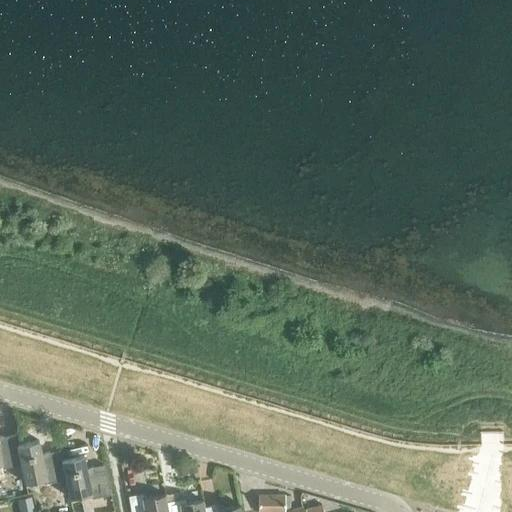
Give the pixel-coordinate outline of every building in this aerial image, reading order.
[(18,444),(19,444),(16,434),(0,437),(0,463),(2,463),(4,468),(22,464),(23,464),(18,444)] [(63,459),(64,459),(62,448),(42,453),(39,439),(19,444),(18,444),(23,464),(22,464),(27,484),(47,479),(48,484),(67,479),(68,479),(63,459)] [(68,479),(67,479),(71,498),(91,494),(92,498),(111,494),(105,464),(86,468),(83,455),(64,459),(63,459),(68,479)] [(167,511),(166,501),(165,493),(144,497),(143,492),(128,495),(131,511),(167,511)] [(303,511),(302,507),(283,511),(283,494),(258,494),(257,511),(260,511),(303,511)] [(205,511),(204,506),(203,498),(182,502),(181,498),(166,501),(167,511),(205,511)] [(204,506),(205,511),(241,511),(240,504),(218,508),(217,503),(204,506)]
